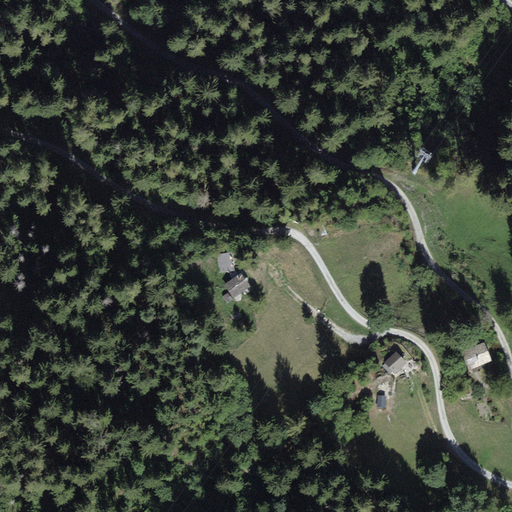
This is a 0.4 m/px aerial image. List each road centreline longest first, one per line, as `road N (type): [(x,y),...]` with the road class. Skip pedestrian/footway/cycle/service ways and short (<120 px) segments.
road 1 (track): [(511,488),(471,466),(447,439),(434,361),(420,343),(355,320),(309,244),(287,232),(222,230),(154,210),(66,152),(0,131)]
road 2 (track): [(107,12),(159,52),(259,98),(290,136),(395,186),(436,270),(492,323),(511,372)]
